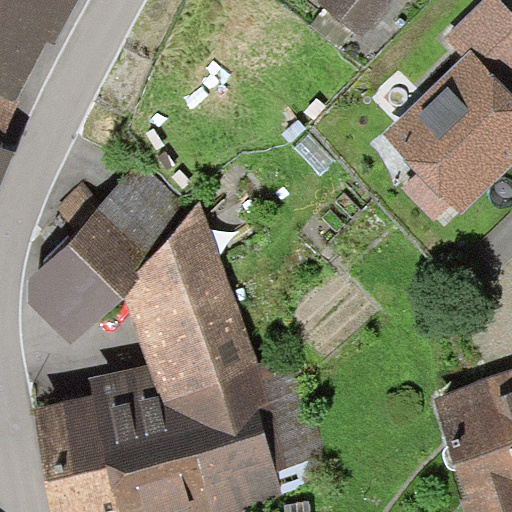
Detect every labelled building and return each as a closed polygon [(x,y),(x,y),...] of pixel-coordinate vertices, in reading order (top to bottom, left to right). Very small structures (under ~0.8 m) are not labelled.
[(77,0),(0,0),(0,94),(17,103),(50,36),(57,40),(77,0)] [(317,0),(317,1),(360,36),(390,0),(317,0)] [(511,84),(511,11),(501,0),(483,0),(445,37),(464,56),(472,49),(510,87),(511,84)] [(464,56),(384,134),(421,172),(403,189),(435,222),(453,205),(462,214),(511,165),(511,89),(510,87),(472,49),(464,56)] [(0,137),(17,103),(0,94),(0,137)] [(0,187),(16,151),(0,144),(0,187)] [(140,165),(104,202),(83,182),(57,209),(79,229),(28,282),(28,304),(70,344),(126,297),(193,215),(140,165)] [(201,201),(193,215),(126,297),(151,363),(158,392),(260,366),(201,201)] [(29,409),(56,511),(287,511),(277,468),(324,456),(298,356),(260,366),(158,392),(151,363),(90,379),(93,392),(29,409)] [(511,511),(511,370),(434,395),(471,511),(511,511)]
